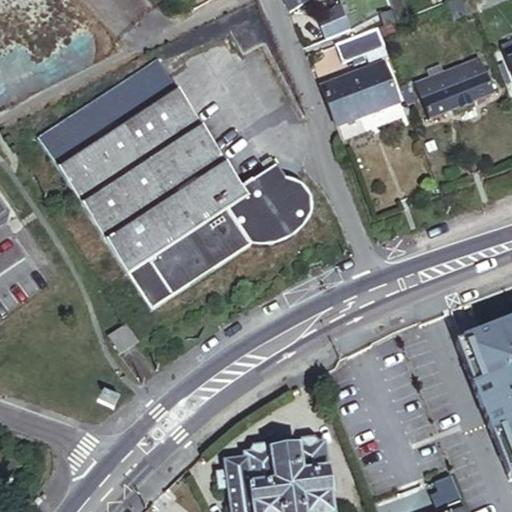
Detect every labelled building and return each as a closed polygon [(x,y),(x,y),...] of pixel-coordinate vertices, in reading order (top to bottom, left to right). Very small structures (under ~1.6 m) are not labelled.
[(0,0),(0,23),(6,20),(16,35),(31,56),(73,27),(53,0),(0,0)] [(307,0),(281,0),(286,13),(293,9),(306,2),(307,0)] [(388,0),(394,16),(407,12),(402,0),(388,0)] [(451,0),(444,3),(452,22),(476,12),(470,0),(451,0)] [(470,0),(476,12),(507,0),(470,0)] [(379,16),(382,27),(395,22),(390,11),(379,16)] [(317,21),(324,40),(349,31),(342,12),(317,21)] [(0,23),(0,45),(16,35),(6,20),(0,23)] [(375,30),(335,45),(343,66),(383,51),(375,30)] [(153,57),(37,137),(154,305),(249,239),(257,239),(263,239),(271,238),(278,237),(286,234),(293,230),(303,221),(307,215),(309,210),(311,206),(311,201),(310,195),(309,190),(307,186),(302,181),(297,177),(291,175),(286,173),(283,173),(280,173),(276,174),(267,161),(238,181),(153,57)] [(426,74),(412,79),(425,118),(489,96),(475,57),(442,68),(426,74)] [(423,66),(426,74),(442,68),(439,61),(423,66)] [(380,65),(323,86),(337,123),(394,102),(380,65)] [(401,82),(396,84),(403,103),(408,101),(401,82)] [(272,157),(267,161),(276,174),(280,173),(283,173),(286,173),(272,157)] [(478,335),(471,319),(454,327),(460,342),(478,335)] [(511,480),(511,320),(478,335),(460,342),(457,344),(494,433),(488,436),(508,483),(511,480)] [(114,342),(121,353),(133,345),(126,334),(114,342)] [(494,433),(457,344),(451,346),(488,436),(494,433)] [(330,511),(321,443),(315,444),(297,447),(289,448),(276,450),(267,451),(250,454),(243,455),(244,460),(222,464),(223,472),(214,474),(216,491),(225,489),(228,511),(330,511)] [(251,447),(250,454),(267,451),(263,446),(251,447)] [(438,511),(460,503),(450,479),(431,487),(435,496),(428,499),(432,511),(438,511)]
